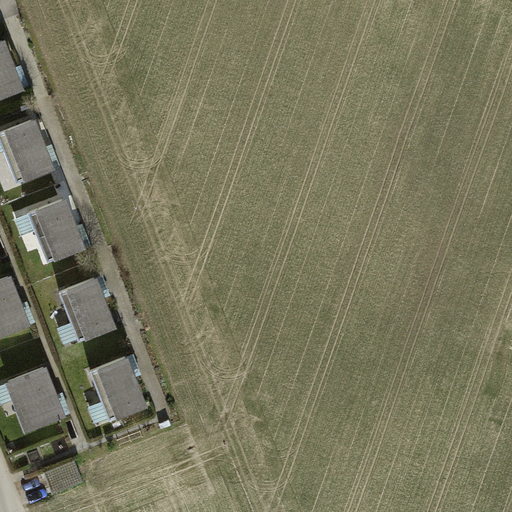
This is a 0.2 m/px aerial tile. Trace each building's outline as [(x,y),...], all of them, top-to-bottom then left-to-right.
[(13,37),(0,42),(0,95),(32,83),(13,37)] [(60,161),(41,118),(0,135),(0,165),(8,183),(60,161)] [(73,195),(24,215),(42,258),(91,238),(73,195)] [(16,276),(0,283),(0,334),(35,319),(16,276)] [(100,277),(58,296),(77,341),(120,322),(100,277)] [(133,353),(96,369),(116,415),(153,399),(133,353)] [(29,434),(71,415),(46,363),(5,382),(29,434)]
